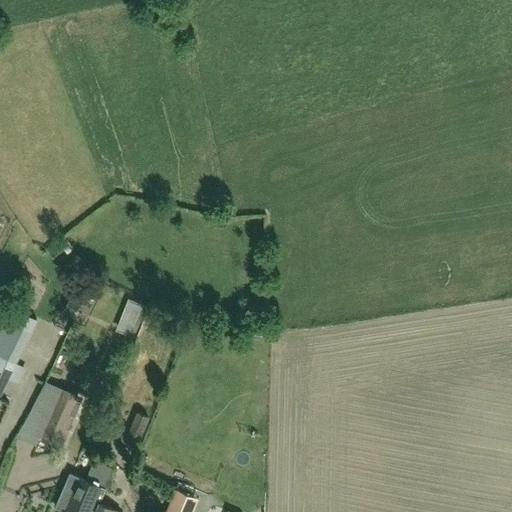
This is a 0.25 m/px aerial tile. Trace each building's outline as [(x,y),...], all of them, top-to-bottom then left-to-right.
[(68,296),(60,311),(72,317),(79,302),(68,296)] [(129,298),(126,306),(144,313),(147,305),(129,298)] [(0,391),(2,392),(9,378),(20,384),(28,368),(16,362),(38,318),(13,306),(0,333),(0,391)] [(46,381),(29,413),(49,422),(62,391),(63,388),(46,381)] [(65,445),(84,401),(62,391),(49,422),(43,436),(65,445)] [(140,446),(152,418),(141,413),(129,441),(140,446)] [(103,503),(117,469),(96,460),(87,480),(73,473),(58,506),(60,507),(61,505),(68,508),(65,511),(97,511),(102,503),(103,503)] [(172,489),(163,511),(190,511),(196,499),(172,489)] [(122,511),(103,503),(102,503),(97,511),(122,511)]
